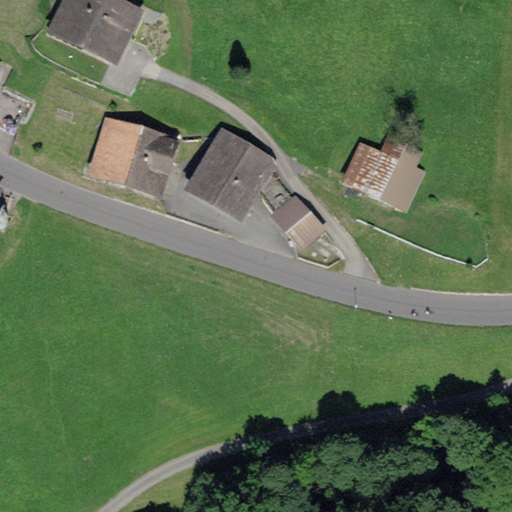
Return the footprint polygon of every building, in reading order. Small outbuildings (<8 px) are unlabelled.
[(113,0),(70,0),(58,26),(116,54),(137,11),(113,0)] [(0,117),(17,126),(30,99),(3,86),(0,92),(0,117)] [(111,124),(98,168),(160,186),(177,130),(143,120),(140,133),(111,124)] [(227,132),(197,185),(241,211),(272,158),(227,132)] [(363,144),(348,176),(407,203),(422,171),(415,168),(424,149),(392,134),(383,153),(363,144)] [(281,216),(302,240),(322,223),(300,199),(281,216)]
